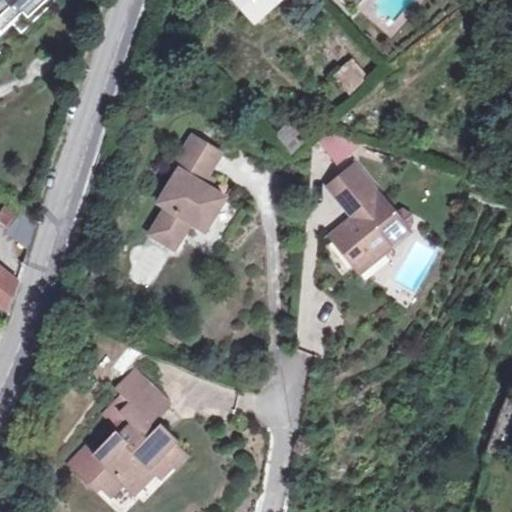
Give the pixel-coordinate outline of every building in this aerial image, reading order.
[(0,0),(0,53),(1,53),(0,52),(0,37),(11,27),(21,36),(57,0),(0,0)] [(253,0),(253,1),(251,0),(238,0),(252,13),(265,0),(253,0)] [(336,77),(354,97),(368,84),(350,65),(336,77)] [(300,143),(314,130),(301,116),(276,140),(294,158),(305,148),(300,143)] [(331,135),(320,145),(339,165),(361,147),(331,135)] [(201,184),(206,176),(219,154),(191,136),(172,169),(177,172),(157,204),(165,209),(148,235),(173,251),(189,223),(203,232),(224,198),(208,189),(201,184)] [(330,235),(354,266),(366,256),(372,263),(408,233),(354,166),(330,186),(354,217),(330,235)] [(201,184),(208,189),(213,180),(206,176),(201,184)] [(0,205),(0,225),(4,229),(19,209),(5,199),(0,205)] [(19,209),(4,229),(29,248),(37,223),(19,209)] [(366,256),(354,266),(359,273),(372,263),(366,256)] [(0,307),(9,314),(18,282),(0,268),(0,307)] [(162,455),(172,465),(175,467),(185,455),(174,443),(177,440),(160,423),(152,431),(147,425),(168,404),(148,384),(133,369),(114,388),(122,395),(130,403),(120,413),(130,424),(98,457),(93,453),(76,471),(89,484),(93,481),(110,496),(123,483),(133,494),(154,471),(151,467),(162,455)] [(130,403),(122,395),(104,414),(111,420),(68,464),(76,471),(93,453),(98,457),(130,424),(120,413),(130,403)] [(151,467),(154,471),(160,476),(172,465),(162,455),(151,467)]
